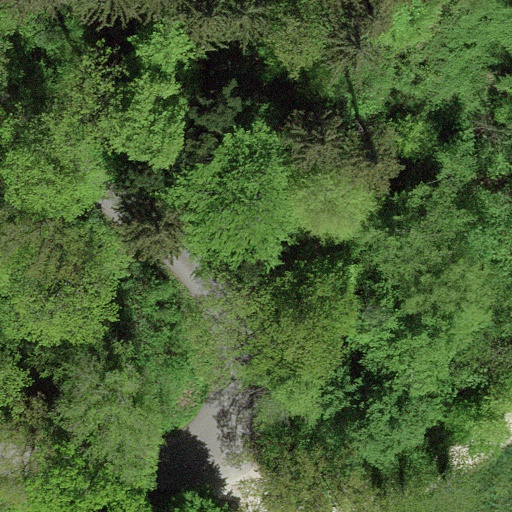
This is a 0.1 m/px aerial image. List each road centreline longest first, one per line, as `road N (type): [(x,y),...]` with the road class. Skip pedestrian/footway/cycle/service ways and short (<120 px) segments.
road 1 (residential): [(174,511),(217,463),(230,407),(220,309),(194,267),(0,119)]
road 2 (track): [(511,445),(289,511)]
road 3 (residential): [(0,476),(143,511)]
